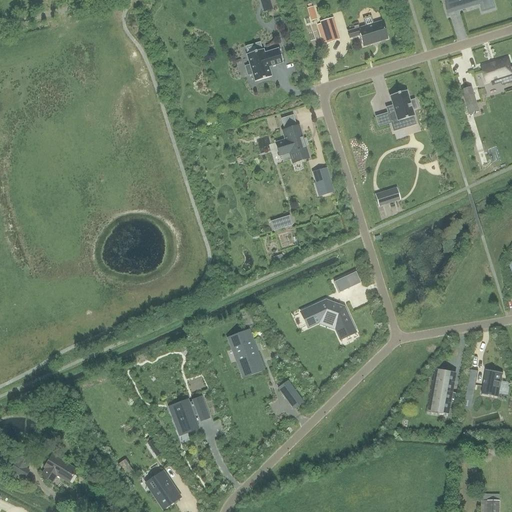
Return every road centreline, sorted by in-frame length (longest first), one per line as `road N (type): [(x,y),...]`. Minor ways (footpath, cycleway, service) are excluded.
road 1 (residential): [(398,338),(320,90),(511,29)]
road 2 (residential): [(224,511),(398,338)]
